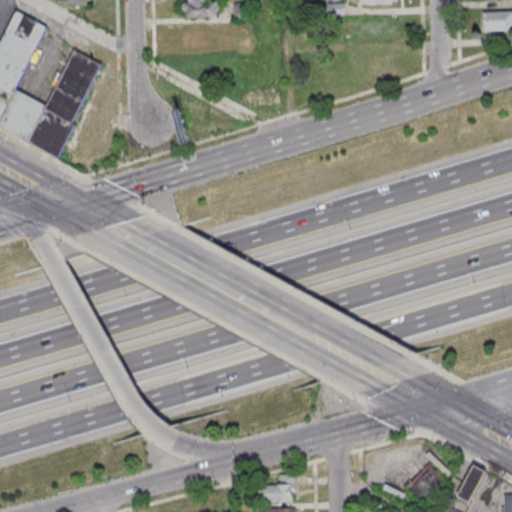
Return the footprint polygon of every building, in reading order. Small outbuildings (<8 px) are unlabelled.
[(210,1),(209,0),(184,0),(184,17),(219,17),(219,1),(210,1)] [(343,15),(343,3),(326,3),(326,15),(343,15)] [(0,41),(0,128),(60,156),(102,64),(72,50),(47,104),(18,91),(48,26),(14,11),(0,41)] [(483,31),(511,30),(511,11),(483,11),(483,31)] [(178,49),(207,49),(207,29),(178,29),(178,49)] [(408,488),(424,503),(445,482),(429,466),(408,488)] [(468,505),(486,473),(474,466),(456,498),(468,505)] [(296,501),(296,474),(279,474),(279,484),(264,484),(264,501),(296,501)]
